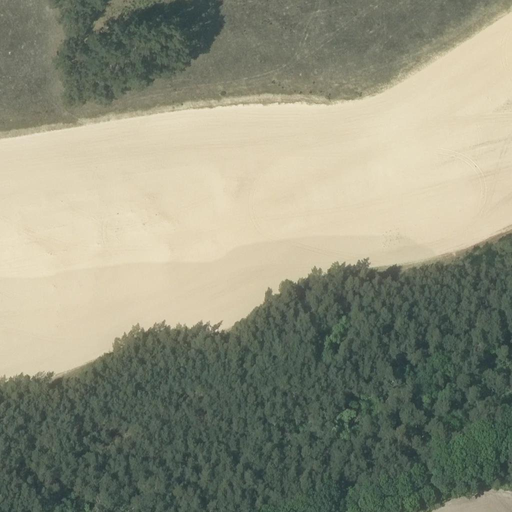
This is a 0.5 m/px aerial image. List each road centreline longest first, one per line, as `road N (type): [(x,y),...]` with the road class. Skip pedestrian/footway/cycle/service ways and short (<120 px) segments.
road 1 (track): [(511,72),(464,116),(342,162),(0,199)]
road 2 (track): [(511,133),(342,162)]
